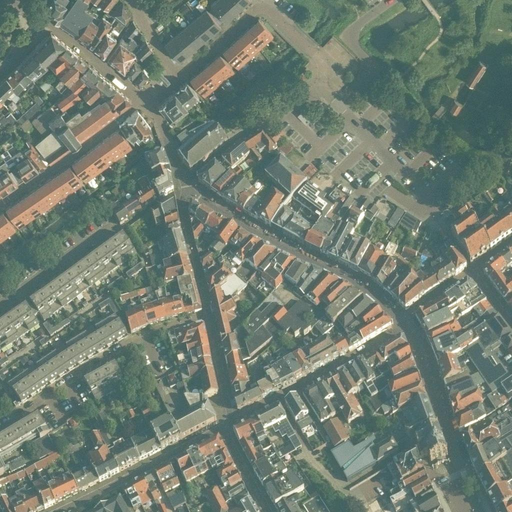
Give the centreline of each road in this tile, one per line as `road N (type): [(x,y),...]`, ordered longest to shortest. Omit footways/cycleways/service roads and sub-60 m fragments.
road 1 (residential): [(402,322),(372,293),(183,188)]
road 2 (residential): [(0,306),(173,195)]
road 3 (residential): [(468,511),(452,477),(451,440),(402,322)]
road 4 (residential): [(231,423),(394,334),(402,322)]
road 5 (residential): [(56,511),(223,428)]
road 6 (residential): [(0,203),(140,101)]
road 7 (residential): [(0,424),(144,337)]
road 8 (residential): [(140,101),(24,10)]
road 9 (residential): [(337,104),(369,72),(354,28),(389,0)]
road 10 (residential): [(183,188),(207,316)]
road 11 (residential): [(422,190),(337,104)]
